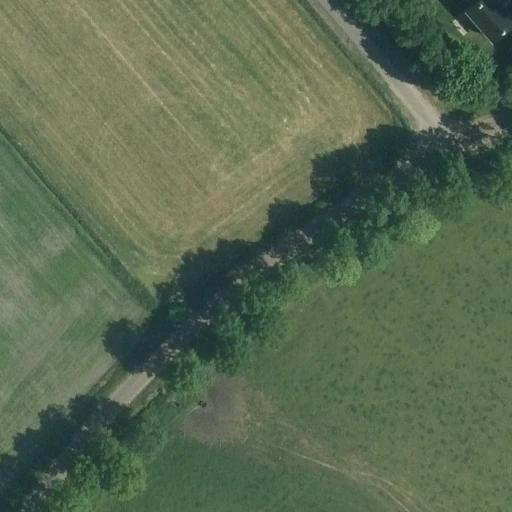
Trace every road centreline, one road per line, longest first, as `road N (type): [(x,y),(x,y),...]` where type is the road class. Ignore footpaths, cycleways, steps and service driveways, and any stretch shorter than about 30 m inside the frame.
road 1 (unclassified): [(28,511),(85,433),(218,303),(282,251),(450,148)]
road 2 (unclassified): [(450,148),(322,0)]
